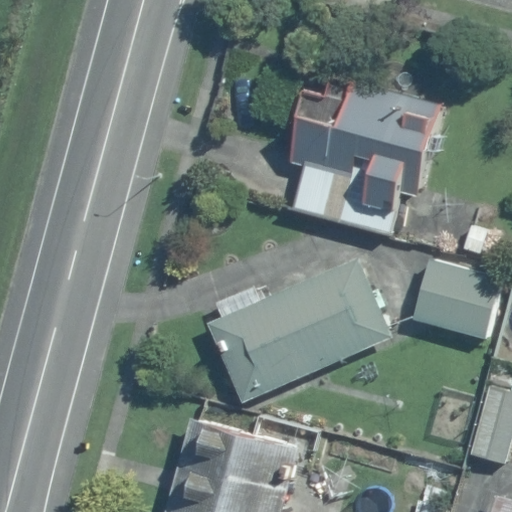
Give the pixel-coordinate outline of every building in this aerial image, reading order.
[(373,173),(370,186),(366,200),(403,211),(409,190),(428,195),(453,106),(420,97),(428,69),(372,53),(364,80),(319,68),(294,159),(309,163),(297,205),(344,218),(354,182),(358,169),(373,173)] [(229,316),(210,324),(243,402),(398,336),(365,257),(266,299),(261,288),(224,304),(229,316)] [(511,278),(436,257),(419,317),(495,339),(511,279),(511,278)] [(508,387),(511,372),(511,366),(496,362),(490,383),(508,387)] [(511,433),(511,397),(487,390),(469,457),(503,468),(511,433)] [(296,511),(290,510),(309,444),(211,416),(201,451),(184,446),(176,473),(186,476),(180,496),(171,494),(165,511),(296,511)] [(511,511),(511,505),(491,500),(487,511),(511,511)]
